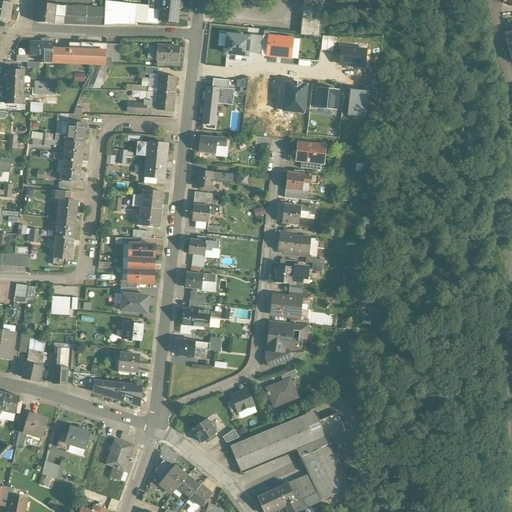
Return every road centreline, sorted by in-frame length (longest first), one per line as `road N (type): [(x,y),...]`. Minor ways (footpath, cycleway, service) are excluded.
road 1 (residential): [(157,407),(169,409),(251,371),(278,144)]
road 2 (residential): [(0,278),(77,277),(109,125),(185,124)]
road 3 (residential): [(157,407),(185,124)]
road 4 (residential): [(510,221),(508,86),(491,0)]
road 5 (residential): [(24,31),(197,37)]
road 6 (residential): [(0,383),(154,427)]
road 7 (residential): [(193,71),(323,75)]
road 8 (residential): [(154,427),(205,461),(251,511)]
